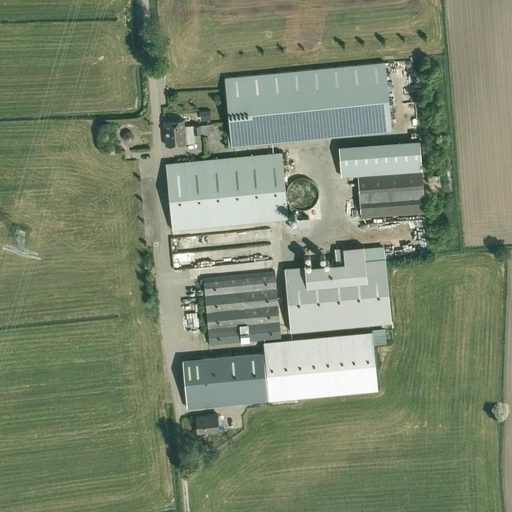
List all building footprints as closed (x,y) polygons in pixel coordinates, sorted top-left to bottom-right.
[(383,62),(224,77),(231,145),(389,130),(383,62)] [(210,110),(200,111),(200,119),(211,119),(210,110)] [(185,143),(183,119),(163,121),(165,145),(185,143)] [(193,125),(194,134),(202,133),(202,125),(193,125)] [(341,175),(357,174),(421,170),(419,139),(339,145),(341,175)] [(281,150),(166,161),(170,228),(288,217),(281,150)] [(421,170),(357,174),(358,193),(423,189),(421,170)] [(423,194),(359,198),(360,217),(425,213),(423,194)] [(391,322),(384,247),(364,249),(363,245),(335,248),(336,262),(284,267),(290,331),(391,322)] [(263,339),(281,338),(279,320),(275,270),(203,277),(208,327),(209,344),(263,339)] [(373,331),(263,341),(269,399),(378,388),(373,331)] [(187,407),(266,399),(261,352),(182,360),(187,407)] [(208,415),(196,416),(197,432),(218,431),(216,413),(207,414),(208,415)]
